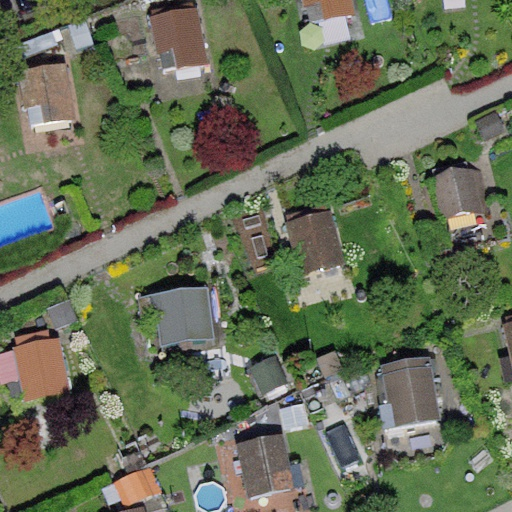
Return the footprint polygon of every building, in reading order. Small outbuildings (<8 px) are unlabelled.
[(348,0),(306,0),(309,10),(349,0),(348,0)] [(197,18),(156,26),(162,57),(203,48),(197,18)] [(66,74),(24,82),(30,113),(71,105),(66,74)] [(495,216),(484,171),(425,186),(436,231),(495,216)] [(344,262),(332,216),(297,225),(309,271),(344,262)] [(203,298),(148,306),(150,320),(166,318),(169,335),(208,329),(203,298)] [(59,349),(19,357),(26,387),(66,378),(59,349)] [(429,375),(390,381),(395,412),(434,406),(429,375)] [(283,444),(244,452),(250,482),(289,474),(283,444)]
